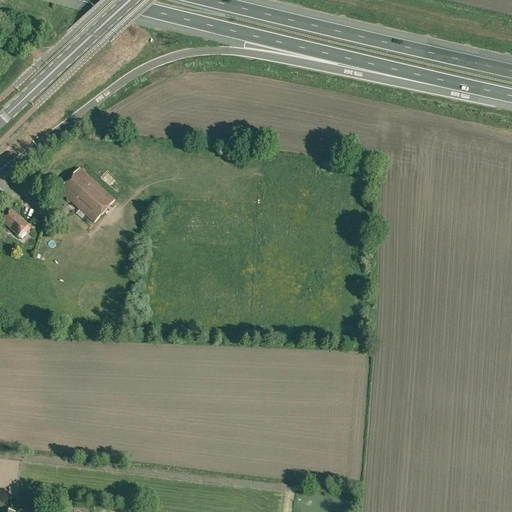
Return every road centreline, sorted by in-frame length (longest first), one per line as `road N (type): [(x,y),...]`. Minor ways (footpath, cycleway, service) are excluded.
road 1 (motorway): [(102,0),(511,96)]
road 2 (motorway): [(511,71),(207,0)]
road 3 (tertiary): [(0,121),(130,0)]
